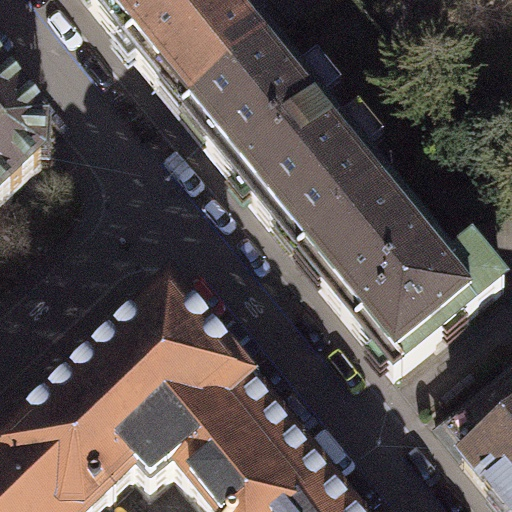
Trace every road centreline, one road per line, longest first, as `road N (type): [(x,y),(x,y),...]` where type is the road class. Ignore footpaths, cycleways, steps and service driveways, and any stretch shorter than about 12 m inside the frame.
road 1 (residential): [(163,208),(414,511)]
road 2 (residential): [(0,8),(163,208)]
road 3 (residential): [(0,359),(163,208)]
